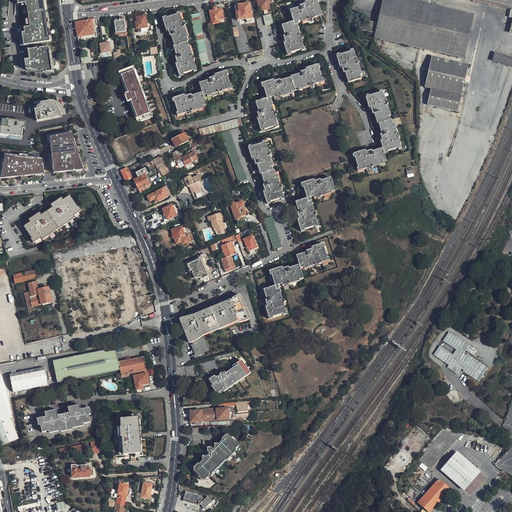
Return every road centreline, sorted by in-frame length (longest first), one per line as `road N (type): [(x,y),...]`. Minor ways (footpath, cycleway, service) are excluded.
road 1 (unknown): [(447,0),(482,8),(493,26),(444,191)]
road 2 (primary): [(168,511),(176,438),(164,307)]
road 3 (unknown): [(133,323),(116,257),(66,268),(71,301)]
road 4 (primary): [(164,307),(153,262),(114,178)]
road 5 (residential): [(164,307),(281,255)]
